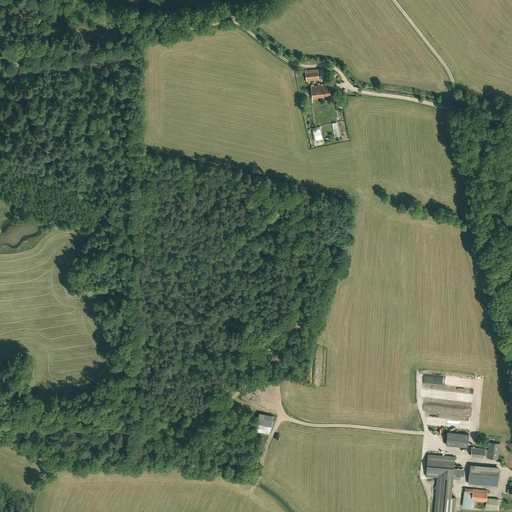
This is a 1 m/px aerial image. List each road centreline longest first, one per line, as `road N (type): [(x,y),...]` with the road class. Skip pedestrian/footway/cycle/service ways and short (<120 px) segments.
road 1 (track): [(458,113),(352,89),(332,66),(283,59),(234,20)]
road 2 (track): [(0,47),(139,37)]
road 3 (track): [(394,0),(447,69),(458,113)]
road 4 (track): [(511,326),(484,207)]
